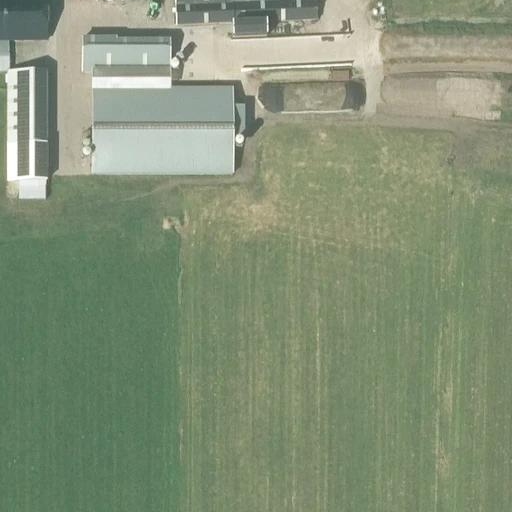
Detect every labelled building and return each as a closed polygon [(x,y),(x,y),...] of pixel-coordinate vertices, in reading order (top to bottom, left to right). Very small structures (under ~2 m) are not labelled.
[(0,0),(0,41),(46,41),(45,0),(0,0)] [(174,0),(176,27),(231,25),(232,39),(267,38),(266,24),(318,22),(316,0),(174,0)] [(99,41),(99,40),(82,40),(82,73),(169,73),(169,41),(99,41)] [(46,73),(7,73),(7,145),(46,145),(46,73)] [(232,89),(92,89),(92,229),(232,229),(232,89)]
